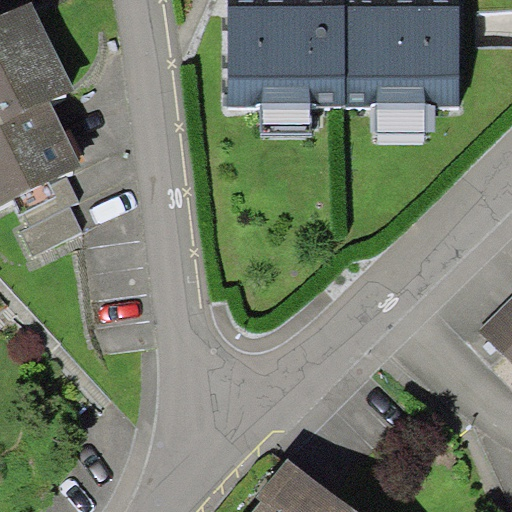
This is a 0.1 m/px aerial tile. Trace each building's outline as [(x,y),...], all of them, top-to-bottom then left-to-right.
[(32,1),(0,16),(0,206),(15,199),(65,174),(82,166),(50,99),(74,88),(32,1)] [(459,6),(230,5),(228,107),(261,107),(311,107),(371,106),(435,105),(459,105),(459,6)] [(435,132),(435,105),(371,106),(372,133),(435,132)] [(311,133),(311,107),(261,107),(260,133),(311,133)] [(79,202),(65,174),(15,199),(29,227),(71,206),(79,202)] [(84,231),(71,206),(29,227),(21,231),(34,256),(84,231)] [(511,299),(480,331),(511,362),(511,299)] [(354,511),(288,458),(256,496),(261,500),(251,511),(354,511)]
